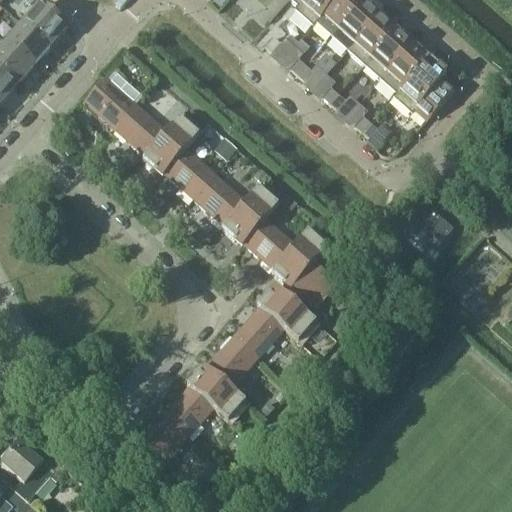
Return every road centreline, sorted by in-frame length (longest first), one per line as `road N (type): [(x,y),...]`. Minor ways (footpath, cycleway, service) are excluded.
road 1 (residential): [(98,435),(192,329),(194,297),(16,143)]
road 2 (residential): [(467,191),(425,154),(411,173),(387,176),(183,0)]
road 3 (residential): [(16,143),(108,40)]
